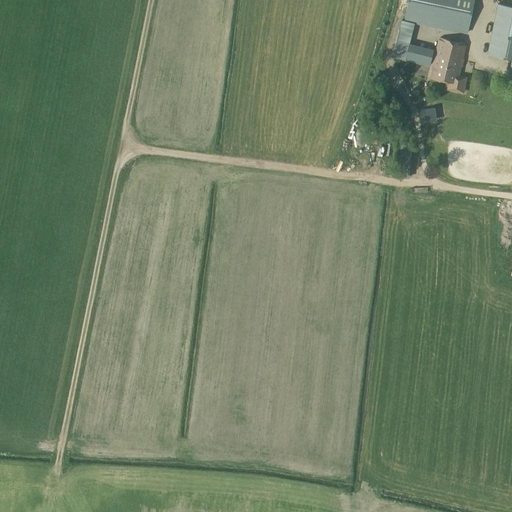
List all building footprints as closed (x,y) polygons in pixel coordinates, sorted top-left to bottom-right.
[(467,32),(474,0),(408,0),(405,18),(467,32)] [(511,5),(498,3),(487,53),(511,58),(510,68),(511,68),(511,5)] [(408,33),(414,34),(414,26),(396,26),(395,54),(407,55),(408,33)] [(440,37),(431,72),(430,77),(458,82),(466,43),(440,37)] [(425,60),(430,45),(419,42),(414,57),(425,60)] [(426,107),(417,108),(419,121),(428,120),(426,107)]
